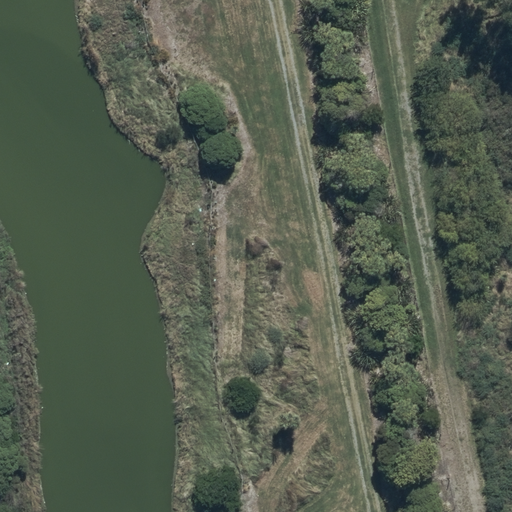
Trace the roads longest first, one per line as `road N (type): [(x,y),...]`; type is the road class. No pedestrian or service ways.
road 1 (track): [(276,0),(374,511)]
road 2 (track): [(485,511),(392,0)]
